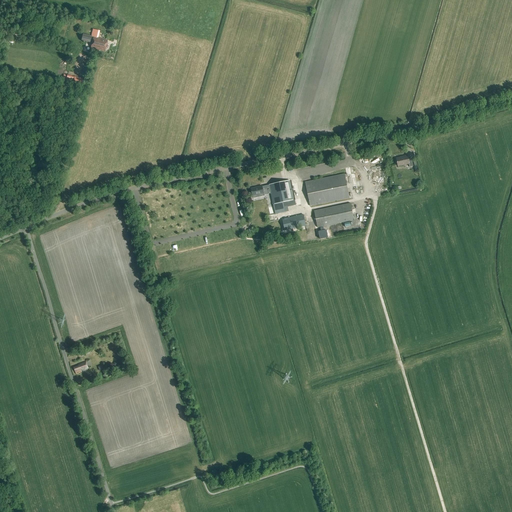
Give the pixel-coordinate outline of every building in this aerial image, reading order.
[(105,52),(107,41),(83,34),(81,41),(90,43),(90,42),(92,42),(90,49),(105,52)] [(83,86),(85,78),(68,75),(66,82),(83,86)] [(407,156),(402,157),(402,158),(396,159),(398,167),(409,165),(409,167),(413,166),(412,160),(408,160),(407,156)] [(361,185),(366,185),(365,174),(357,174),(358,180),(361,180),(361,185)] [(310,207),(349,199),(344,175),(305,183),(310,207)] [(273,205),(294,201),(289,181),(269,185),(269,186),(262,188),(262,187),(251,189),(252,197),(264,194),(263,192),(270,191),(273,205)] [(294,201),(273,205),(275,215),(297,210),(294,201)] [(317,228),(354,221),(350,204),(314,212),(317,228)] [(285,231),(306,226),(303,215),(282,220),(285,231)] [(324,228),(320,229),(321,233),(318,233),(320,241),(328,240),(326,232),(324,232),(324,228)] [(76,374),(82,372),(81,371),(88,368),(86,362),(78,365),(79,366),(74,368),(76,374)]
